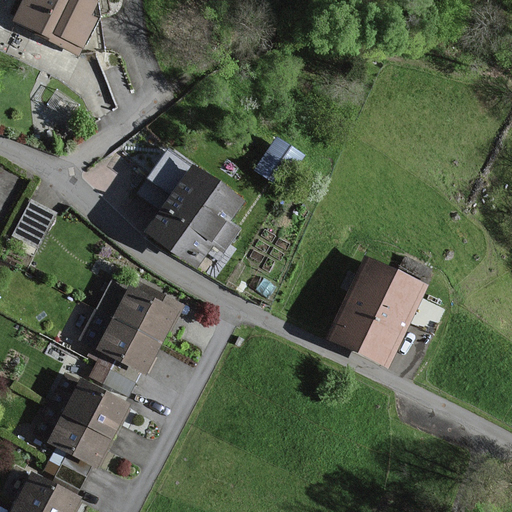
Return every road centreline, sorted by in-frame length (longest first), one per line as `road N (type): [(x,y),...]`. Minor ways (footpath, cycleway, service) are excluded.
road 1 (residential): [(234,306),(511,450)]
road 2 (residential): [(0,146),(49,169),(132,242),(234,306)]
road 3 (residential): [(234,306),(127,511)]
